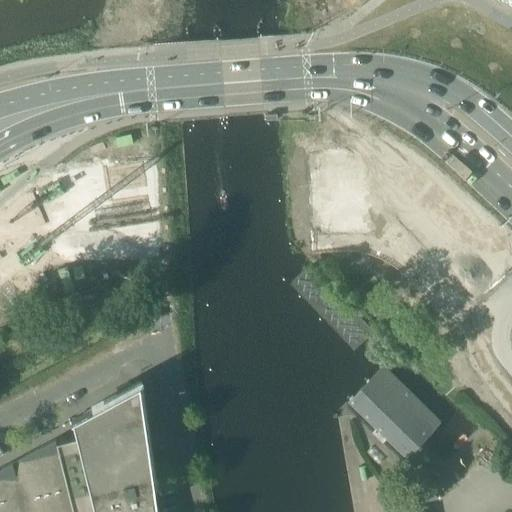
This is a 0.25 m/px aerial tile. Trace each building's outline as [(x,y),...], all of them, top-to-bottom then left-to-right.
[(222,40),(214,40),(219,115),(220,116),(226,115),(227,114),(222,40)] [(339,339),(356,324),(323,291),(296,254),(278,272),(339,339)] [(384,367),(351,401),(408,458),(442,424),(384,367)] [(153,508),(140,420),(136,392),(135,384),(72,417),(76,433),(56,438),(56,439),(72,511),(142,511),(142,508),(151,506),(152,508),(153,508)] [(72,511),(56,439),(13,461),(25,511),(72,511)] [(25,511),(13,461),(0,468),(0,511),(25,511)]
